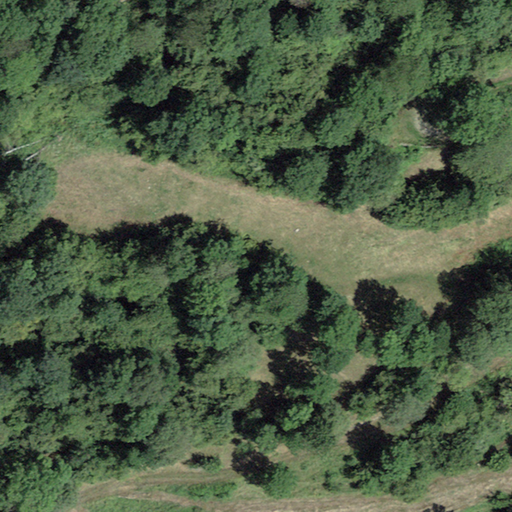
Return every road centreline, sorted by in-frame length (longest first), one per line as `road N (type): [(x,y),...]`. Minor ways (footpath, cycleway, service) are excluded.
road 1 (track): [(15,511),(133,479),(229,478),(392,422),(511,353)]
road 2 (track): [(511,118),(440,133),(414,118),(417,101),(430,92),(511,79)]
